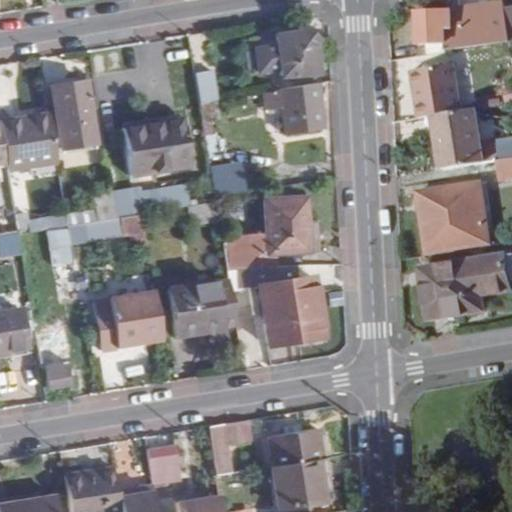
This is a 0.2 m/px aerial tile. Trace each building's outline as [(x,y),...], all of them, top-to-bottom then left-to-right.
[(452,11),(419,13),(422,43),(444,42),(446,52),(495,45),(511,43),(510,35),(505,5),(505,3),(461,9),(463,26),(455,26),(452,11)] [(461,9),(452,11),(455,26),(463,26),(461,9)] [(300,31),(275,36),(276,54),(261,57),(263,77),(279,75),(280,76),(316,73),(313,46),(317,41),(303,28),(300,31)] [(444,42),(422,43),(423,56),(446,52),(444,42)] [(434,116),(463,112),(455,65),(412,72),(420,119),(434,116)] [(214,101),(216,100),(212,71),(193,74),(198,104),(214,101)] [(85,81),(51,87),(62,148),(95,142),(85,81)] [(317,84),(263,93),(266,111),(280,108),(284,135),(323,129),(317,84)] [(214,101),(198,104),(208,160),(220,158),(216,135),(213,136),(210,120),(217,119),(214,101)] [(463,112),(434,116),(443,170),(485,163),(477,110),(463,112)] [(48,114),(0,121),(0,124),(6,161),(7,171),(57,163),(48,114)] [(178,120),(124,129),(133,175),(186,165),(178,120)] [(511,139),(495,143),(498,161),(511,158),(511,139)] [(511,158),(498,161),(501,180),(511,177),(511,158)] [(241,173),(211,178),(214,198),(245,192),(241,173)] [(113,193),(117,218),(141,215),(215,202),(214,198),(211,178),(210,175),(204,177),(206,195),(166,202),(163,190),(140,194),(138,188),(113,193)] [(482,185),(470,187),(474,207),(485,205),(482,185)] [(419,196),(430,256),(492,246),(485,205),(474,207),(470,187),(419,196)] [(66,216),(67,227),(117,218),(113,193),(94,196),(97,212),(66,216)] [(266,236),(268,253),(273,253),(308,250),(305,199),(264,201),(266,236)] [(15,215),(0,217),(0,232),(17,230),(15,215)] [(66,216),(65,215),(54,217),(55,228),(56,228),(67,227),(66,216)] [(67,227),(69,242),(84,239),(84,242),(123,235),(123,236),(130,235),(132,246),(146,244),(141,215),(117,218),(67,227)] [(69,242),(67,227),(56,228),(62,265),(53,266),(59,305),(79,302),(69,242)] [(248,243),(222,245),(227,273),(274,268),(273,253),(268,253),(266,236),(247,237),(248,243)] [(511,254),(421,270),(430,319),(486,309),(482,287),(511,281),(511,254)] [(301,279),(299,266),(298,266),(274,268),(227,273),(228,282),(230,292),(248,289),(253,315),(261,314),(267,345),(323,335),(313,277),(301,279)] [(216,282),(167,291),(175,335),(224,326),(223,323),(235,321),(230,292),(228,282),(216,284),(216,282)] [(111,317),(96,321),(102,353),(118,351),(117,343),(162,335),(156,300),(109,308),(111,317)] [(111,317),(109,308),(94,312),(96,321),(111,317)] [(21,309),(0,312),(0,351),(27,346),(21,309)] [(63,327),(34,333),(39,365),(44,364),(47,389),(69,384),(63,352),(68,352),(63,327)] [(118,351),(163,343),(162,335),(117,343),(118,351)] [(248,422),(223,426),(227,447),(251,443),(248,422)] [(227,447),(223,426),(208,429),(216,477),(231,475),(227,447)] [(272,468),(323,460),(318,429),(300,433),(298,426),(283,429),(284,435),(268,438),(272,468)] [(179,479),(174,448),(146,452),(152,484),(179,479)] [(323,460),(272,468),(269,469),(276,510),(324,502),(320,476),(329,474),(326,459),(323,460)] [(120,511),(113,470),(97,472),(98,477),(65,482),(69,511),(120,511)] [(219,498),(221,511),(250,511),(246,478),(217,483),(219,498)] [(156,511),(156,510),(153,493),(135,496),(134,491),(118,494),(120,511),(156,511)] [(0,511),(57,511),(55,496),(0,505),(0,511)] [(156,510),(156,511),(221,511),(219,498),(156,510)]
